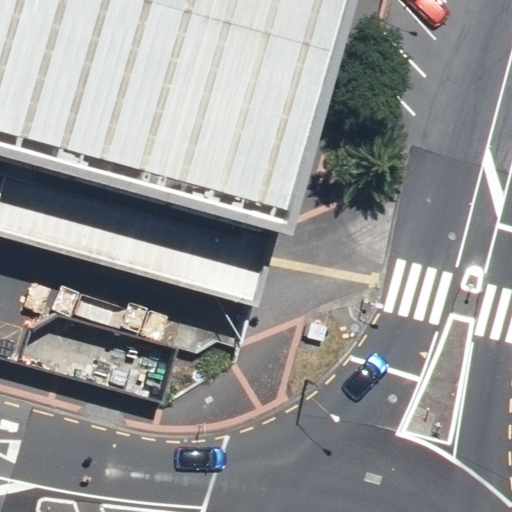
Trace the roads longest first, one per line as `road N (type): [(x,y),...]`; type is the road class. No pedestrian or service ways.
road 1 (tertiary): [(511,82),(383,486)]
road 2 (secondary): [(270,511),(318,481),(358,478),(383,486)]
